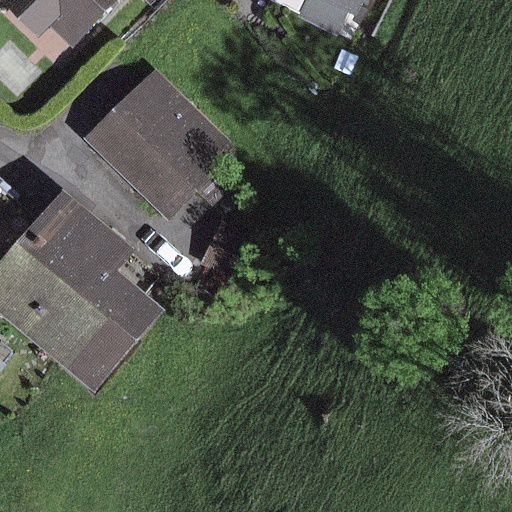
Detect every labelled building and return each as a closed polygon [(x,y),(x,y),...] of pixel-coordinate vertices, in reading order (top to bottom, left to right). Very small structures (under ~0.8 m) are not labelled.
[(21,0),(52,31),(65,18),(85,38),(123,0),(21,0)] [(307,0),(305,8),(366,33),(379,0),(307,0)] [(148,61),(73,140),(159,221),(234,142),(148,61)] [(0,325),(35,357),(82,398),(154,316),(107,274),(125,254),(50,189),(0,245),(0,325)] [(283,231),(239,211),(219,253),(263,273),(283,231)]
